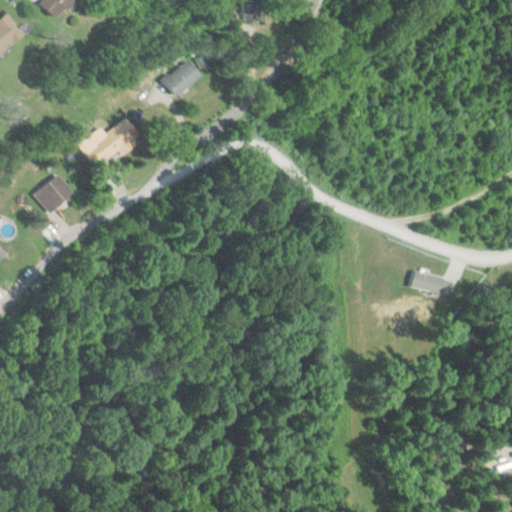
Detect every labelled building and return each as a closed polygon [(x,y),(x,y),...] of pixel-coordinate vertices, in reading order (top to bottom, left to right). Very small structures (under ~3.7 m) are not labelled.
[(43,0),(39,4),(57,21),(75,0),(43,0)] [(244,0),(244,22),(262,22),(261,0),(244,0)] [(0,19),(0,52),(23,35),(7,14),(0,19)] [(202,76),(189,60),(165,80),(178,96),(202,76)] [(101,127),(80,145),(101,171),(142,137),(127,118),(107,134),(101,127)] [(74,193),(59,174),(35,194),(50,213),(74,193)]
